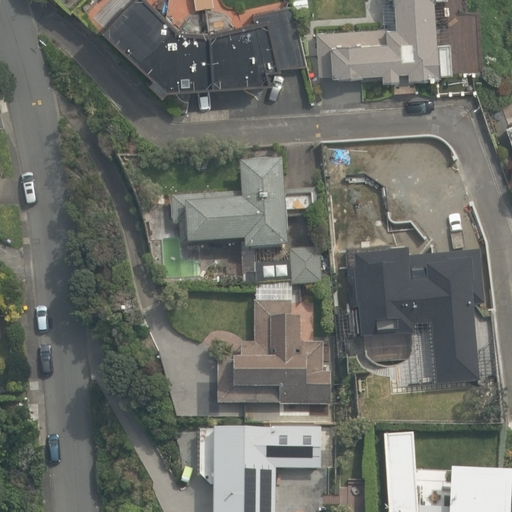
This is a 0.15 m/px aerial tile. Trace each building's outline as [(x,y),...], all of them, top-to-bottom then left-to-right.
[(112,0),(96,17),(168,87),(272,79),(270,72),(306,64),(293,4),(253,12),(256,22),(234,27),(224,14),(206,11),(190,15),(179,27),(150,0),(112,0)] [(383,73),(383,81),(401,79),(400,70),(409,70),(410,78),(440,76),(440,73),(452,72),(446,0),(394,0),(397,26),(316,32),(319,77),(383,73)] [(181,226),(183,246),(245,241),(246,251),(288,248),(287,219),(317,217),(315,190),(286,192),(284,162),(241,165),(243,193),(171,198),(173,227),(181,226)] [(292,281),(292,287),(332,283),(330,270),(323,270),(321,247),(290,250),(291,260),(256,263),(258,285),(292,281)] [(431,325),(437,385),(481,381),(474,307),(484,306),(479,251),(410,257),(409,251),(355,256),(356,271),(353,271),(357,307),(359,307),(362,339),(415,335),(415,326),(431,325)] [(218,361),(218,405),(332,405),(332,372),(323,372),(323,342),(302,342),(302,317),(292,317),(292,301),(256,301),(256,342),(241,342),(241,361),(218,361)] [(321,469),(321,429),(200,429),(200,476),(215,476),(214,511),(275,511),(276,469),(321,469)] [(509,511),(510,471),(451,471),(450,511),(415,511),(410,433),(383,432),(387,511),(509,511)]
